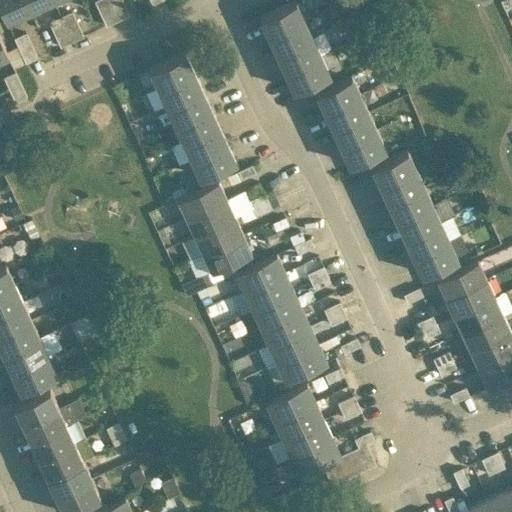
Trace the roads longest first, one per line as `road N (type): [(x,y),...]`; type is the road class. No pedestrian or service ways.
road 1 (residential): [(436,439),(315,176),(260,103),(221,8)]
road 2 (residential): [(38,79),(213,0)]
